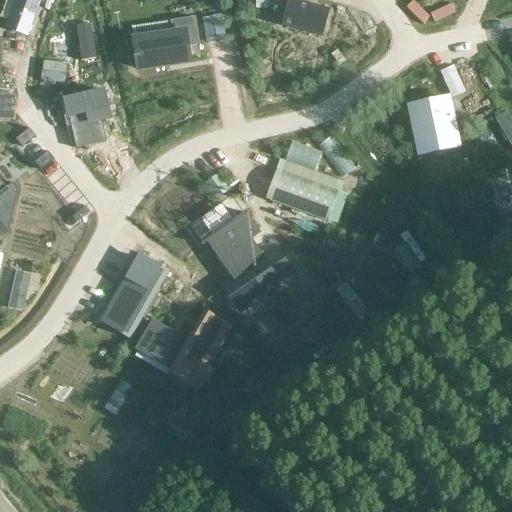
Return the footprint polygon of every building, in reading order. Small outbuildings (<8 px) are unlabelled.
[(16,0),(6,29),(26,36),(39,0),(16,0)] [(255,0),(256,9),(268,9),(267,0),(255,0)] [(293,0),(288,0),(281,26),(327,39),(335,11),(293,0)] [(511,0),(497,0),(505,11),(511,6),(511,0)] [(175,34),(134,40),(138,70),(189,62),(183,20),(173,22),(175,34)] [(85,34),(72,36),(76,71),(90,70),(85,34)] [(104,91),(64,100),(76,149),(106,142),(102,125),(100,126),(99,121),(110,119),(104,91)] [(15,96),(0,95),(0,120),(14,121),(15,96)] [(419,146),(442,141),(444,142),(451,141),(452,139),(455,139),(446,99),(411,107),(419,146)] [(315,143),(339,175),(353,165),(329,133),(315,143)] [(23,141),(5,156),(11,164),(30,148),(23,141)] [(315,171),(321,153),(291,143),(285,161),(315,171)] [(269,201),(326,222),(338,191),(340,192),(343,182),(284,161),(269,201)] [(45,167),(26,182),(32,190),(51,175),(45,167)] [(233,195),(188,227),(202,247),(211,241),(237,278),(225,287),(241,310),(264,294),(261,289),(289,269),(276,251),(262,261),(252,246),(250,247),(234,224),(247,215),(233,195)] [(0,245),(4,246),(14,203),(9,196),(3,200),(0,196),(0,245)] [(404,244),(394,250),(409,273),(421,266),(420,263),(425,260),(406,231),(399,236),(404,244)] [(140,259),(104,321),(129,336),(165,273),(140,259)] [(30,276),(16,273),(8,309),(23,312),(30,276)] [(410,276),(404,285),(412,290),(415,286),(416,287),(419,282),(410,276)] [(345,282),(324,298),(346,326),(367,310),(345,282)] [(154,324),(140,349),(181,372),(178,376),(191,384),(194,379),(202,384),(211,368),(206,365),(228,325),(208,313),(197,331),(192,328),(184,342),(154,324)]
